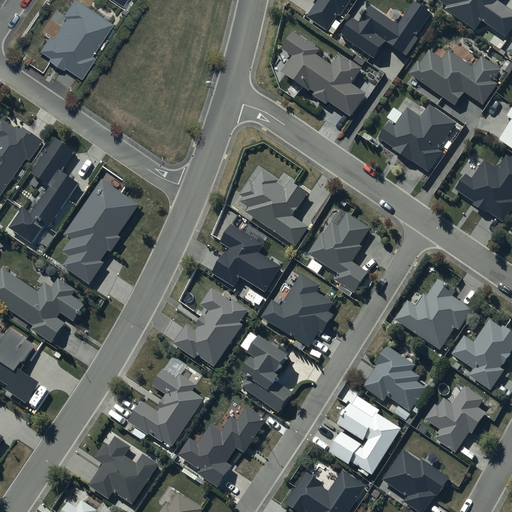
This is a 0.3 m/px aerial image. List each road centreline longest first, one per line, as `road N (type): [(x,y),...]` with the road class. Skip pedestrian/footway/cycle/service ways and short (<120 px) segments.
road 1 (residential): [(194,190),(117,347),(10,511)]
road 2 (residential): [(427,225),(242,511)]
road 3 (residential): [(229,99),(271,116),(427,225)]
road 4 (residential): [(194,190),(148,169),(0,61)]
